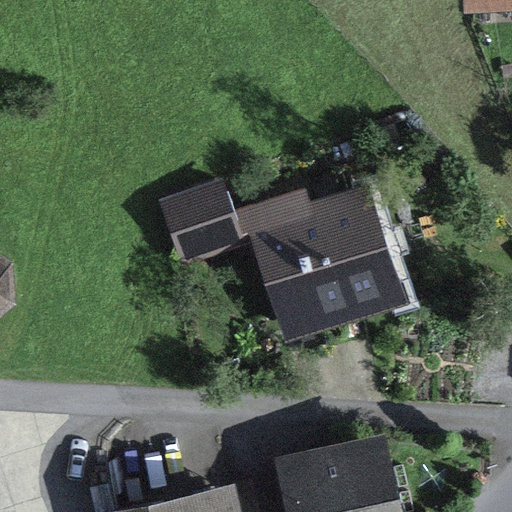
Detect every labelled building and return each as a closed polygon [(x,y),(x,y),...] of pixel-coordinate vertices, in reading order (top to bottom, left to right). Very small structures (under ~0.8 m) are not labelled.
[(511,0),(463,0),(464,13),(511,10),(511,0)] [(244,244),(220,179),(157,200),(175,248),(181,265),(244,244)] [(306,188),(243,207),(285,343),(410,303),(369,183),(310,199),(306,188)] [(0,318),(16,304),(12,261),(0,252),(0,318)] [(403,511),(385,434),(275,457),(286,511),(403,511)] [(278,511),(270,473),(108,511),(107,511),(278,511)]
